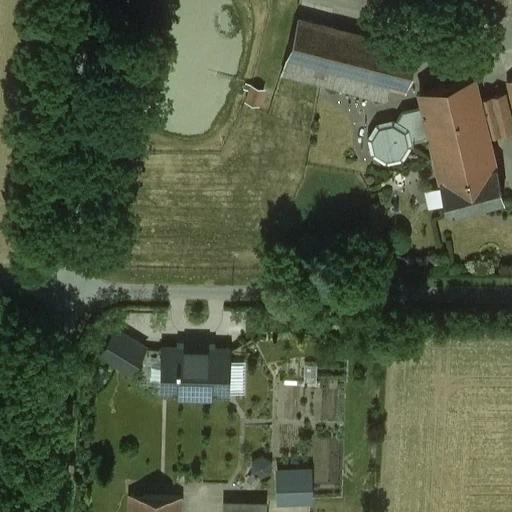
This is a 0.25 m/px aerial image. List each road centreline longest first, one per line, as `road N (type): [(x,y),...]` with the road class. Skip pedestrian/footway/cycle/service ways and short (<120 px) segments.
road 1 (unclassified): [(67,293),(511,300)]
road 2 (unclassified): [(67,293),(82,0)]
road 3 (unclassified): [(40,511),(67,293)]
